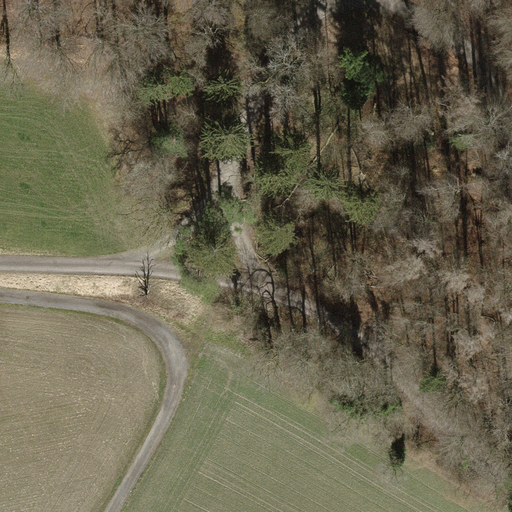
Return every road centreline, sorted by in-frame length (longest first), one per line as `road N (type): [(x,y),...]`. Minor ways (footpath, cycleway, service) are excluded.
road 1 (track): [(104,511),(179,386),(171,336),(126,311),(0,293)]
road 2 (track): [(260,272),(333,305),(511,461)]
road 3 (track): [(260,272),(226,187),(262,96),(321,0)]
road 4 (track): [(0,261),(260,272)]
road 5 (track): [(511,144),(476,55),(415,4),(389,0)]
